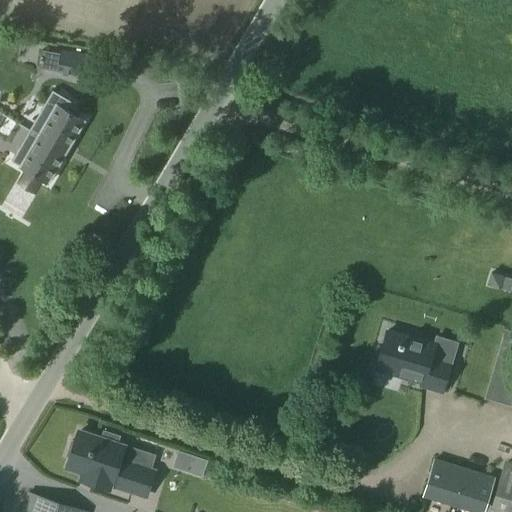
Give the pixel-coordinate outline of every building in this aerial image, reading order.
[(89,77),(93,56),(61,50),(57,72),(89,77)] [(51,90),(28,130),(65,152),(83,121),(65,110),(70,101),(51,90)] [(47,182),(65,152),(28,130),(10,161),(27,170),(20,182),(33,190),(40,178),(47,182)] [(490,271),(487,284),(500,287),(503,275),(490,271)] [(511,405),(511,329),(506,327),(486,398),(511,405)] [(387,331),(375,368),(421,382),(420,386),(441,392),(450,363),(430,357),(434,345),(387,331)] [(71,461),(68,468),(96,478),(94,482),(111,488),(112,484),(144,496),(153,471),(131,464),(135,452),(123,447),(124,445),(118,443),(119,439),(105,435),(103,439),(81,433),(76,447),(72,446),(67,460),(71,461)] [(207,460),(177,450),(172,467),(202,477),(207,460)] [(434,459),(422,495),(475,511),(482,511),(493,477),(434,459)] [(207,484),(227,486),(230,466),(210,464),(207,484)] [(250,495),(255,474),(246,471),(240,492),(250,495)] [(263,495),(269,480),(259,476),(253,491),(263,495)] [(266,494),(289,502),(293,491),(270,483),(266,494)] [(82,511),(28,493),(21,511),(82,511)] [(349,511),(342,500),(322,511),(349,511)]
